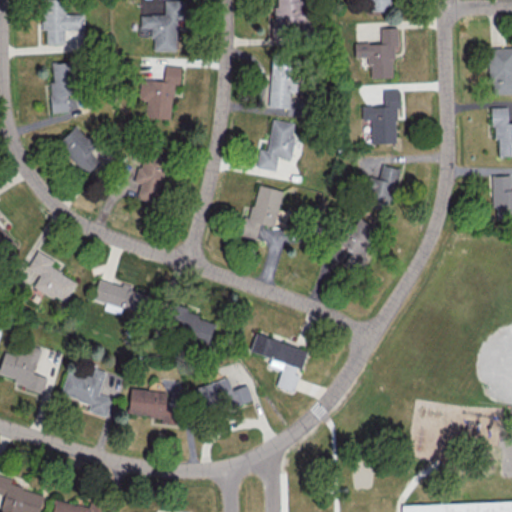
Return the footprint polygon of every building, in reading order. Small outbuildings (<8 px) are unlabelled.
[(45,43),(63,43),(63,29),(83,29),(83,13),(64,13),(63,0),(40,0),(41,29),(45,29),(45,43)] [(175,50),(175,18),(184,18),(183,0),(163,0),(164,14),(140,14),(140,27),(151,27),(151,50),(175,50)] [(271,36),(291,35),(291,24),(304,23),(303,0),(276,0),(276,6),(271,6),(271,36)] [(364,0),(365,11),(390,10),(389,0),(364,0)] [(394,27),(379,27),(379,42),(354,43),(354,57),(368,57),(368,77),(394,77),(394,27)] [(511,93),(511,47),(487,48),(488,85),(491,85),(491,94),(511,93)] [(50,112),(67,111),(66,100),(75,99),(72,60),(50,62),(52,82),(48,82),(50,112)] [(288,107),(290,61),(270,60),(268,107),(288,107)] [(139,78),(137,99),(145,100),(144,117),(170,118),(172,84),(179,84),(180,66),(164,65),(163,80),(139,78)] [(370,143),(396,142),(395,108),(399,108),(398,88),(382,89),(383,105),(361,105),(361,120),(369,119),(370,143)] [(511,121),(507,122),(507,106),(491,107),(492,138),(497,137),(497,155),(511,155),(511,121)] [(266,149),(259,148),(255,166),(274,170),(277,156),(289,158),(295,122),(271,118),(266,149)] [(102,158),(73,127),(56,142),(85,173),(102,158)] [(139,183),(136,198),(155,203),(165,161),(140,156),(134,182),(139,183)] [(398,168),(381,164),(378,178),(369,176),(363,205),(388,210),(398,168)] [(491,208),(495,208),(495,219),(511,218),(511,188),(510,188),(510,175),(491,175),(491,208)] [(282,190),(257,184),(249,217),(243,215),(239,235),(255,239),(259,221),(274,224),(282,190)] [(337,234),(334,247),(348,250),(344,268),(361,272),(371,222),(353,218),(349,237),(337,234)] [(0,251),(2,254),(15,245),(0,224),(0,251)] [(32,286),(64,303),(76,281),(48,266),(52,259),(35,250),(26,267),(39,274),(32,286)] [(217,319),(170,305),(164,329),(210,342),(217,319)] [(249,351),(270,357),(268,365),(280,369),(275,385),(292,390),(299,368),(300,368),(306,349),(254,333),(249,351)] [(3,350),(0,360),(0,373),(14,378),(12,383),(41,392),(45,377),(32,373),(40,348),(22,342),(18,355),(3,350)] [(104,371),(93,368),(90,378),(67,371),(60,393),(89,402),(87,410),(105,416),(111,398),(97,393),(104,371)] [(250,398),(246,384),(230,389),(226,377),(192,389),(201,415),(250,398)] [(129,387),(127,413),(161,416),(160,423),(176,424),(180,380),(164,378),(162,391),(129,387)] [(0,511),(37,511),(42,493),(9,485),(11,478),(0,474),(0,493),(3,494),(0,506),(0,511)] [(104,511),(104,510),(55,498),(51,511),(104,511)] [(402,511),(402,507),(511,503),(511,511),(402,511)]
